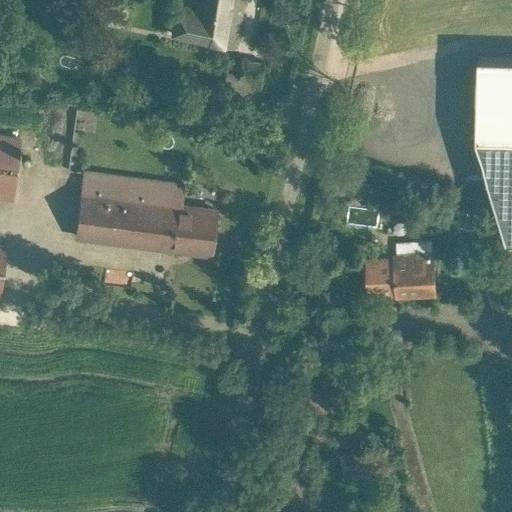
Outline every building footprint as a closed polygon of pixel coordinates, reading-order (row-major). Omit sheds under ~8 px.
[(188,0),(187,6),(174,4),(170,32),(216,42),(236,47),(239,34),(243,0),(188,0)] [(511,6),(511,0),(451,0),(456,35),(488,31),(485,10),(511,6)] [(511,54),(479,53),(477,132),(508,236),(511,235),(511,54)] [(258,97),(264,61),(241,58),(239,75),(225,73),(222,92),(258,97)] [(94,129),(96,110),(75,108),(73,127),(94,129)] [(0,197),(13,199),(21,135),(0,132),(0,197)] [(210,252),(216,209),(180,204),(183,184),(85,172),(77,235),(190,250),(210,252)] [(498,235),(501,225),(459,213),(456,224),(498,235)] [(370,297),(436,293),(434,238),(396,240),(397,255),(367,256),(370,297)] [(496,272),(507,269),(500,241),(488,244),(496,272)] [(511,283),(509,272),(484,279),(499,330),(511,327),(511,328),(511,283)] [(349,471),(377,468),(375,450),(347,453),(349,471)]
